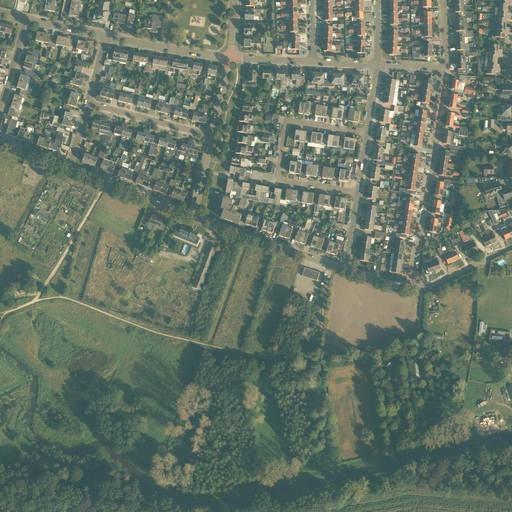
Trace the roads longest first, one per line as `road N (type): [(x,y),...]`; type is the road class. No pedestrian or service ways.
road 1 (track): [(32,302),(61,296),(155,333),(312,360),(409,336),(418,327),(420,287)]
road 2 (residential): [(408,288),(443,68)]
road 3 (residential): [(366,133),(287,123),(278,176),(358,192)]
road 4 (residential): [(345,270),(192,217)]
road 5 (track): [(32,302),(105,182)]
road 6 (residential): [(192,217),(66,167)]
road 7 (residential): [(211,137),(88,102)]
road 8 (residential): [(230,57),(107,37)]
